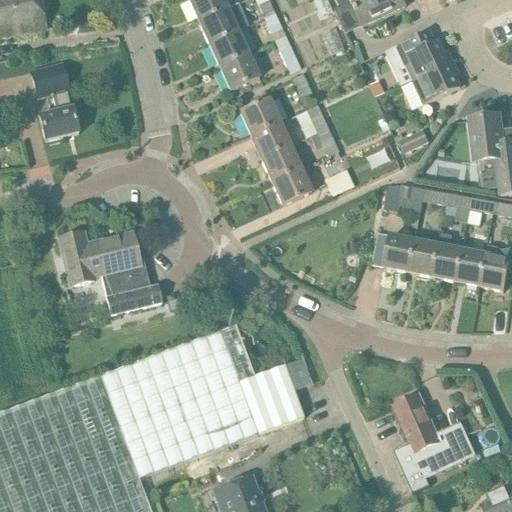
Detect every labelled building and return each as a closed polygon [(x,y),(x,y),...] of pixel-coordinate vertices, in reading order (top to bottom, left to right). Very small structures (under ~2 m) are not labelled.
[(0,0),(0,39),(45,31),(37,0),(0,0)] [(187,0),(197,23),(227,10),(222,0),(187,0)] [(266,0),(253,0),(263,22),(275,17),(266,0)] [(352,7),(362,28),(384,17),(375,0),(335,0),(339,8),(334,11),(336,15),(352,7)] [(375,0),(384,17),(405,7),(401,0),(375,0)] [(237,6),(227,10),(197,23),(208,47),(237,34),(232,22),(242,18),(237,6)] [(275,17),(263,22),(274,46),(285,41),(275,17)] [(339,30),(326,33),(331,54),(344,51),(339,30)] [(237,34),(208,47),(219,71),(248,57),(237,34)] [(413,82),(449,65),(438,41),(422,48),(417,38),(389,51),(398,70),(405,67),(413,82)] [(285,41),(274,46),(289,78),(300,73),(285,41)] [(248,57),(219,71),(229,94),(258,80),(248,57)] [(449,65),(413,82),(424,106),(460,89),(449,65)] [(38,118),(44,143),(77,135),(71,110),(69,111),(66,96),(69,95),(62,66),(28,74),(36,103),(52,99),(55,114),(38,118)] [(313,100),(302,76),(290,82),(301,105),(313,100)] [(239,115),(250,139),(279,125),(268,102),(239,115)] [(316,136),(328,131),(317,107),(305,112),(316,136)] [(511,197),(511,142),(502,144),(498,116),(470,119),(475,163),(495,161),(499,199),(511,197)] [(250,139),(260,162),(290,148),(279,125),(250,139)] [(321,148),(326,160),(338,155),(328,131),(316,136),(309,139),(315,151),(321,148)] [(423,132),(398,143),(404,155),(428,144),(423,132)] [(260,162),(271,185),(300,172),(300,171),(290,148),(260,162)] [(271,185),(281,208),(311,195),(306,184),(314,180),(308,167),(300,171),(300,172),(271,185)] [(332,199),(354,189),(346,171),(323,182),(332,199)] [(385,215),(399,217),(402,200),(422,204),(425,191),(401,187),(390,188),(385,215)] [(447,195),(433,193),(431,205),(445,208),(447,195)] [(456,197),(454,209),(469,212),(471,200),(456,197)] [(494,216),(497,204),(480,201),(477,213),(494,216)] [(511,206),(505,206),(503,218),(511,219),(511,206)] [(105,300),(109,318),(162,306),(157,287),(150,289),(144,266),(140,267),(132,236),(86,247),(83,236),(59,241),(70,287),(94,282),(93,278),(100,276),(106,300),(105,300)] [(384,269),(408,274),(414,242),(390,238),(384,269)] [(438,247),(432,279),(455,284),(462,252),(449,249),(450,242),(440,240),(438,247)] [(408,274),(432,279),(438,247),(414,242),(408,274)] [(479,289),(503,293),(510,262),(495,259),(497,250),(487,247),(486,257),(479,289)] [(479,289),(486,257),(462,252),(455,284),(479,289)] [(0,421),(0,511),(149,511),(138,482),(303,421),(284,370),(254,381),(235,331),(0,421)] [(466,463),(450,429),(436,436),(418,397),(393,408),(410,446),(393,454),(412,496),(430,488),(427,482),(466,463)] [(262,511),(251,479),(213,492),(220,511),(262,511)] [(511,511),(511,492),(508,495),(505,487),(487,495),(490,503),(481,507),(483,511),(511,511)]
